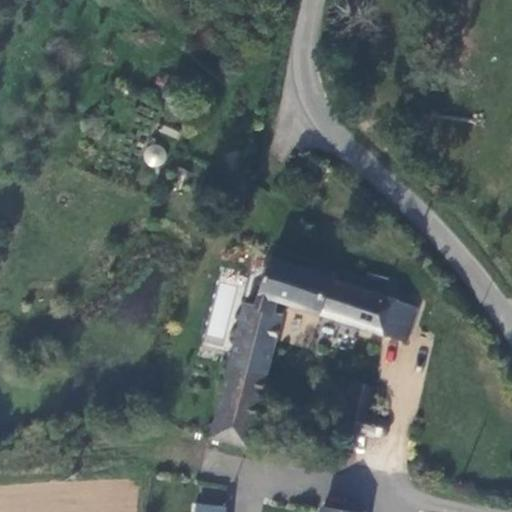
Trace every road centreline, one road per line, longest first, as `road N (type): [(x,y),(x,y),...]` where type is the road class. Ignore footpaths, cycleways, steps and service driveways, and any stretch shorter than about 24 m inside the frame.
road 1 (unclassified): [(502,324),(363,170),(287,52),(302,0)]
road 2 (unknown): [(307,84),(260,211),(193,454)]
road 3 (residential): [(479,511),(250,469)]
